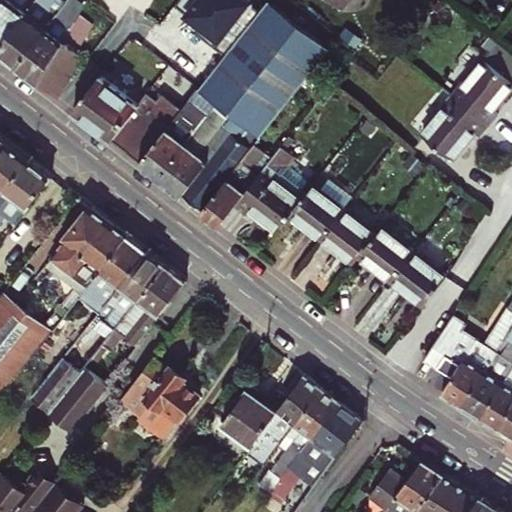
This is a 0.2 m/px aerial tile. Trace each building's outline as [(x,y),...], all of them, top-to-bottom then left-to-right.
[(36,0),(0,46),(0,52),(17,66),(68,2),(68,0),(36,0)] [(0,46),(36,0),(4,0),(0,5),(0,46)] [(40,83),(82,12),(88,0),(77,0),(74,6),(68,2),(17,66),(40,83)] [(141,162),(202,211),(256,143),(327,54),(332,47),(271,0),(268,0),(261,10),(261,11),(252,22),(226,55),(184,108),(141,162)] [(197,31),(226,55),(252,22),(261,11),(261,10),(249,0),(179,0),(177,4),(202,24),(197,31)] [(77,49),(93,21),(82,12),(40,83),(57,97),(83,53),(77,49)] [(332,47),(327,54),(335,61),(343,54),(351,60),(358,50),(341,36),(332,47)] [(511,79),(486,58),(454,95),(491,126),(500,114),(494,108),(511,88),(511,79)] [(139,104),(96,71),(91,78),(95,83),(74,110),(141,162),(184,108),(164,92),(159,99),(148,91),(139,104)] [(475,132),(481,137),(491,126),(454,95),(423,131),(453,157),(475,132)] [(0,152),(9,140),(0,133),(0,152)] [(9,140),(0,152),(0,196),(31,157),(9,140)] [(221,225),(237,205),(275,157),(256,143),(202,211),(221,225)] [(279,231),(293,214),(304,198),(276,177),(294,155),(283,146),(275,157),(237,205),(249,214),(252,210),(279,231)] [(0,225),(9,214),(16,221),(53,174),(31,157),(0,196),(0,225)] [(323,236),(346,207),(316,183),(304,198),(293,214),(323,236)] [(93,205),(54,257),(89,283),(129,234),(115,223),(93,205)] [(355,262),(362,253),(378,232),(346,207),(323,236),(355,262)] [(378,232),(362,253),(393,277),(416,248),(385,224),(378,232)] [(113,276),(122,282),(148,249),(129,234),(89,283),(86,287),(93,293),(98,296),(113,276)] [(425,303),(449,273),(416,248),(393,277),(425,303)] [(106,302),(92,320),(111,335),(117,327),(169,265),(148,249),(122,282),(106,302)] [(48,264),(75,285),(83,291),(86,287),(89,283),(54,257),(48,264)] [(169,265),(117,327),(125,334),(136,342),(187,279),(169,265)] [(113,276),(98,296),(106,302),(122,282),(113,276)] [(53,329),(67,310),(83,291),(75,285),(46,323),(53,329)] [(67,310),(75,316),(93,293),(86,287),(83,291),(67,310)] [(4,291),(0,296),(0,394),(48,334),(53,329),(46,323),(4,291)] [(443,394),(463,406),(511,329),(511,301),(487,341),(464,327),(468,321),(455,312),(425,359),(438,367),(449,350),(464,360),(454,377),(443,394)] [(53,329),(48,334),(59,342),(77,317),(75,316),(67,310),(53,329)] [(125,334),(117,327),(111,335),(105,342),(112,348),(125,334)] [(511,329),(463,406),(481,418),(511,370),(511,329)] [(112,348),(105,342),(85,366),(108,384),(127,360),(112,348)] [(449,350),(438,367),(454,377),(464,360),(449,350)] [(50,409),(83,368),(65,355),(33,395),(44,404),(50,409)] [(153,428),(165,438),(199,392),(182,380),(186,374),(173,364),(170,368),(155,357),(122,399),(136,409),(146,395),(166,410),(153,428)] [(85,366),(83,368),(50,409),(73,427),(108,384),(85,366)] [(497,428),(511,405),(511,370),(481,418),(497,428)] [(277,448),(324,387),(305,372),(288,396),(257,439),(239,464),(256,476),(277,448)] [(226,417),(257,439),(288,396),(273,386),(264,398),(256,392),(259,387),(252,382),(226,417)] [(339,398),(324,387),(277,448),(284,453),(261,485),(271,492),(290,465),(339,398)] [(290,465),(271,492),(263,502),(274,510),(304,469),(318,480),(364,418),(339,398),(290,465)] [(50,409),(44,404),(32,420),(38,425),(50,409)] [(511,437),(511,405),(497,428),(511,437)] [(408,479),(387,506),(395,511),(414,511),(445,471),(424,457),(408,479)] [(387,506),(408,479),(392,466),(371,494),(387,506)] [(32,511),(57,481),(40,467),(28,481),(33,485),(29,490),(25,486),(3,470),(0,472),(0,511),(32,511)] [(468,511),(482,494),(445,471),(414,511),(468,511)] [(28,481),(25,486),(29,490),(33,485),(28,481)] [(77,498),(57,481),(32,511),(77,511),(71,507),(77,498)] [(492,511),(498,505),(482,494),(468,511),(492,511)] [(84,503),(77,498),(71,507),(77,511),(84,503)]
